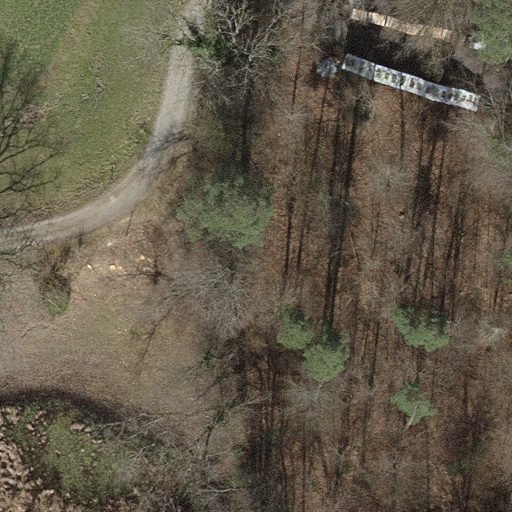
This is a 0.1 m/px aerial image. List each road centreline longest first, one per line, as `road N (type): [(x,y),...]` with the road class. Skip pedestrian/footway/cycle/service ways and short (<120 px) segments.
road 1 (track): [(0,247),(40,241),(117,208),(172,142),(216,0)]
road 2 (track): [(117,208),(87,331),(22,389)]
road 3 (track): [(511,85),(320,0)]
